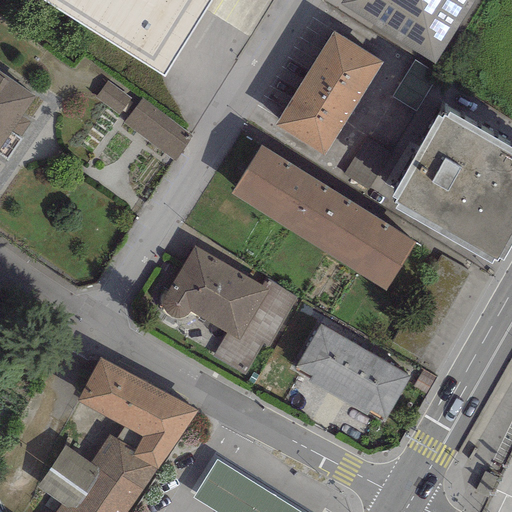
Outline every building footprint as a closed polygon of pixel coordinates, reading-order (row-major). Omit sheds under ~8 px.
[(40,0),(164,77),(210,0),(40,0)] [(433,66),(474,0),(340,0),(338,3),(371,24),(370,27),(433,66)] [(381,63),(333,33),(276,124),(323,154),(381,63)] [(437,75),(414,61),(392,97),(415,111),(437,75)] [(0,145),(34,97),(0,73),(0,145)] [(130,99),(106,81),(94,98),(118,116),(130,99)] [(193,137),(140,99),(122,124),(174,162),(193,137)] [(396,205),(394,210),(490,263),(492,260),(496,262),(497,259),(503,262),(511,246),(511,147),(448,113),(446,118),(442,115),(440,119),(436,116),(390,198),(395,200),(393,203),(396,205)] [(389,155),(364,139),(342,174),(367,190),(389,155)] [(306,241),(336,194),(260,145),(230,193),(306,241)] [(415,243),(336,194),(306,241),(385,291),(415,243)] [(260,287),(193,246),(163,295),(161,300),(162,307),(165,313),(170,318),(175,319),(181,318),(185,317),(189,312),(225,333),(211,358),(244,376),(263,343),(269,346),(297,297),(265,279),(260,287)] [(391,341),(419,358),(468,272),(440,256),(391,341)] [(310,377),(307,382),(365,416),(369,410),(384,419),(409,376),(320,324),(295,368),(310,377)] [(197,412),(99,358),(76,401),(142,438),(134,452),(132,455),(155,470),(197,412)] [(132,455),(134,452),(110,435),(90,464),(63,446),(35,487),(60,504),(55,511),(126,511),(155,470),(132,455)] [(298,511),(216,460),(192,498),(214,511),(298,511)]
